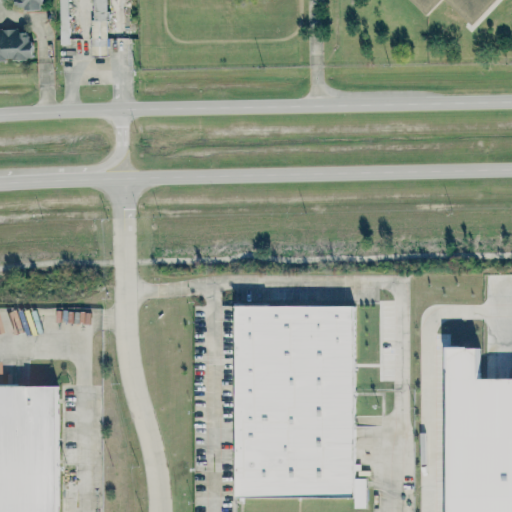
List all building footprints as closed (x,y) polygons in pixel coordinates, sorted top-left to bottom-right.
[(42,0),(12,0),(13,9),(43,8),(42,0)] [(60,0),(61,43),(69,43),(68,0),(60,0)] [(92,0),(94,56),(108,55),(107,0),(92,0)] [(497,0),(472,26),(444,0),(442,0),(426,17),(407,0),(497,0)] [(0,60),(34,60),(33,33),(20,33),(20,30),(0,30),(0,60)] [(237,305),(236,497),(354,497),(355,306),(237,305)] [(511,511),(511,377),(480,378),(480,347),(450,347),(449,511),(511,511)] [(0,386),(0,511),(58,511),(58,386),(0,386)]
